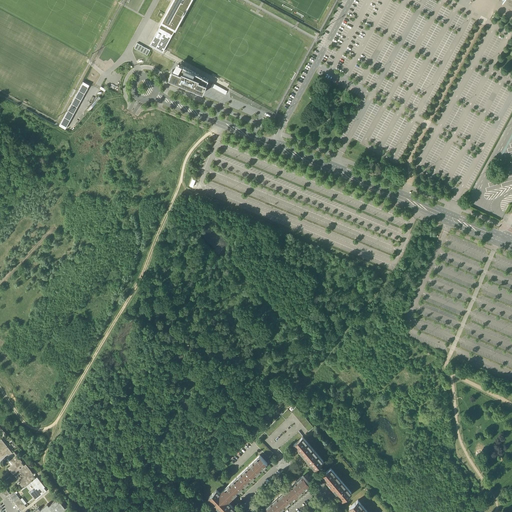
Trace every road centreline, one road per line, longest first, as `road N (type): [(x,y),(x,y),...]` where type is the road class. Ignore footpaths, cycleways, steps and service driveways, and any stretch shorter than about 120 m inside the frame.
road 1 (track): [(178,511),(310,378),(378,287),(376,276),(186,188),(174,196)]
road 2 (track): [(210,131),(186,156),(146,263),(55,424),(23,424),(0,387)]
road 3 (unclassified): [(152,97),(506,247)]
road 4 (unclassified): [(509,238),(157,89)]
road 5 (track): [(310,378),(122,308)]
